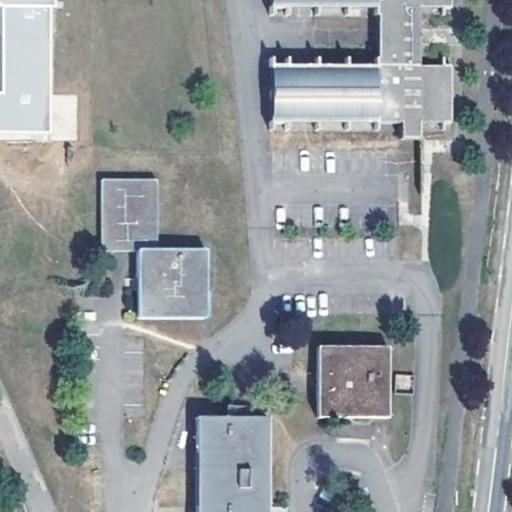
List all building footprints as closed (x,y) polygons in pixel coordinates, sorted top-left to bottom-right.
[(0,133),(53,137),(58,10),(64,11),(64,0),(5,0),(5,4),(12,4),(11,17),(5,17),(2,89),(0,88),(0,133)] [(317,8),(317,0),(272,0),(272,8),(317,8)] [(317,0),(317,8),(376,7),(377,67),(318,68),(319,125),(405,125),(405,140),(424,140),(424,125),(448,124),(447,66),(423,66),(423,45),(415,45),(415,30),(423,30),(422,9),(446,9),(446,0),(317,0)] [(319,125),(318,68),(273,68),(273,126),(319,125)] [(135,250),(135,316),(202,316),(203,250),(154,250),(155,179),(100,179),(99,250),(135,250)] [(316,416),(384,417),(385,347),(317,345),(316,416)] [(196,415),(195,511),(265,511),(266,416),(196,415)] [(0,508),(0,511),(26,511),(22,500),(0,508)]
